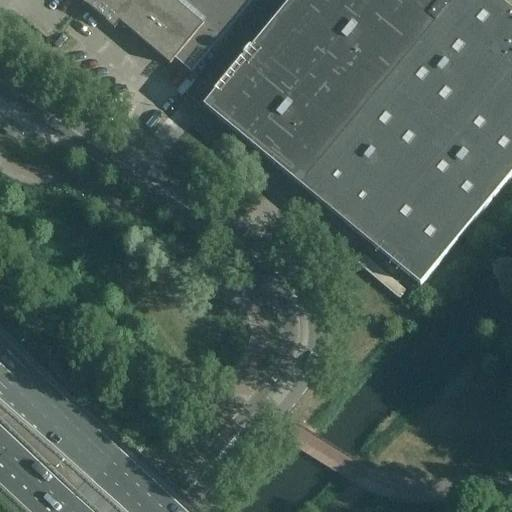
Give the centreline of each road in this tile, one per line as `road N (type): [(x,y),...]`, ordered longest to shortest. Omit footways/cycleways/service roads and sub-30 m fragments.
road 1 (tertiary): [(242,247),(0,80)]
road 2 (tertiary): [(225,450),(241,449),(287,404),(316,339),(301,283),(263,250),(242,247)]
road 3 (tertiary): [(242,247),(283,298),(289,340),(286,359),(231,429),(225,450)]
road 4 (trunk): [(165,511),(0,352)]
